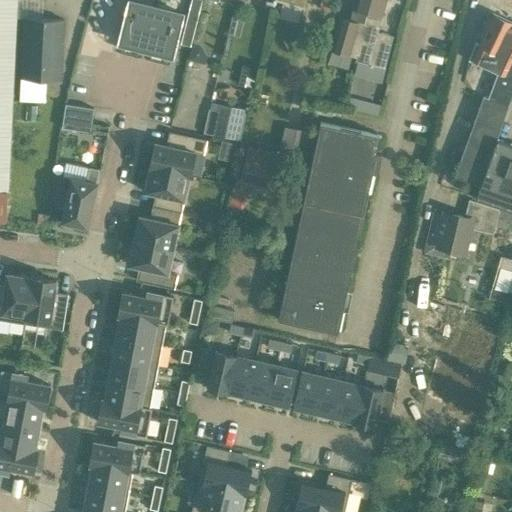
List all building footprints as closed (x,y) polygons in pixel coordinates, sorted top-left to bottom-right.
[(0,0),(0,222),(6,223),(6,192),(16,0),(0,0)] [(281,0),(281,3),(303,8),(305,0),(281,0)] [(322,0),(321,7),(333,9),(334,0),(322,0)] [(368,12),(371,0),(355,0),(353,8),(368,12)] [(360,57),(356,69),(384,77),(394,36),(378,32),(386,0),(371,0),(368,12),(369,13),(366,24),(366,25),(360,57)] [(130,1),(120,43),(122,43),(139,48),(142,48),(142,46),(150,48),(149,50),(152,51),(169,55),(171,56),(182,14),(130,1)] [(511,22),(495,14),(480,44),(476,42),(467,60),(498,74),(490,99),(484,96),(456,177),(481,186),(498,139),(511,99),(511,22)] [(62,79),(64,19),(22,17),(20,78),(62,79)] [(366,25),(366,24),(343,18),(333,50),(330,64),(348,69),(352,55),(360,57),(366,25)] [(204,55),(199,45),(193,44),(189,59),(202,63),(204,55)] [(380,113),(383,99),(353,92),(349,106),(380,113)] [(238,140),(244,108),(219,103),(217,111),(209,110),(204,133),(238,140)] [(93,108),(65,104),(62,127),(90,131),(93,108)] [(337,331),(380,134),(322,122),(280,319),(337,331)] [(156,142),(151,166),(190,175),(195,151),(205,153),(208,139),(170,131),(167,144),(156,142)] [(511,210),(511,143),(498,139),(481,186),(477,198),(511,210)] [(249,150),(242,181),(269,187),(275,155),(249,150)] [(190,175),(151,166),(145,191),(156,193),(154,205),(182,212),(190,175)] [(99,184),(73,178),(63,221),(66,222),(65,225),(78,228),(78,225),(89,227),(99,184)] [(232,195),(243,197),(245,186),(235,183),(232,195)] [(465,252),(471,228),(493,234),(499,211),(468,200),(463,218),(455,216),(455,219),(436,214),(431,232),(441,235),(439,245),(465,252)] [(140,216),(134,240),(173,249),(182,212),(154,205),(151,218),(140,216)] [(41,214),(40,222),(50,223),(51,216),(41,214)] [(173,249),(134,240),(129,264),(140,267),(137,280),(175,288),(178,274),(168,272),(173,249)] [(0,319),(25,324),(25,320),(26,316),(32,276),(8,273),(6,284),(0,283),(0,319)] [(32,276),(26,316),(25,320),(25,324),(62,329),(68,293),(53,291),(55,280),(32,276)] [(120,315),(166,324),(168,325),(174,296),(147,291),(146,297),(123,292),(119,315),(120,315)] [(194,299),(191,311),(200,312),(202,300),(194,299)] [(231,322),(234,311),(210,305),(207,317),(231,322)] [(189,322),(197,324),(200,312),(191,311),(189,322)] [(120,315),(116,336),(162,345),(166,324),(120,315)] [(240,335),(242,326),(230,323),(228,333),(240,335)] [(255,329),(242,326),(240,335),(252,338),(255,329)] [(112,358),(158,366),(162,345),(116,336),(112,358)] [(281,342),(269,340),(267,348),(279,351),(281,342)] [(281,342),(279,351),(291,354),(293,345),(281,342)] [(390,342),(387,358),(403,361),(406,345),(390,342)] [(191,351),(183,349),(181,361),(189,362),(191,351)] [(228,391),(237,354),(215,349),(206,388),(228,393),(228,391)] [(237,351),(237,354),(228,391),(247,395),(257,356),(237,351)] [(314,359),(326,362),(328,353),(316,351),(314,359)] [(338,365),(340,356),(328,353),(326,362),(338,365)] [(370,356),(357,353),(355,362),(367,365),(370,356)] [(276,360),(257,356),(247,395),(267,400),(276,360)] [(370,356),(367,365),(380,368),(382,359),(379,358),(370,356)] [(153,388),(158,366),(112,358),(108,379),(153,388)] [(288,404),(297,365),(276,360),(267,400),(288,404)] [(389,360),(386,374),(398,377),(401,363),(389,360)] [(315,411),(324,371),(303,366),(294,406),(315,411)] [(0,376),(0,398),(8,400),(43,407),(46,408),(50,384),(27,379),(28,374),(1,369),(0,376)] [(344,376),(324,371),(315,411),(335,415),(344,376)] [(335,415),(353,420),(362,383),(362,380),(344,376),(335,415)] [(108,379),(104,399),(150,408),(153,388),(108,379)] [(182,380),(179,392),(187,394),(190,382),(182,380)] [(362,383),(353,420),(353,422),(375,427),(384,389),(362,383)] [(179,392),(177,404),(185,406),(187,394),(179,392)] [(150,408),(104,399),(103,399),(98,422),(135,429),(134,434),(147,437),(153,408),(150,408)] [(43,407),(8,400),(4,420),(39,427),(43,407)] [(169,417),(166,429),(174,431),(177,419),(169,417)] [(0,419),(0,441),(35,448),(39,427),(4,420),(0,419)] [(172,443),(174,431),(166,429),(164,441),(172,443)] [(90,465),(92,465),(132,472),(139,474),(145,445),(118,440),(117,445),(94,441),(90,465)] [(10,468),(33,472),(38,448),(35,448),(0,441),(0,471),(9,473),(10,468)] [(469,466),(472,451),(441,444),(437,459),(469,466)] [(245,467),(248,454),(207,445),(198,482),(244,493),(250,468),(245,467)] [(160,459),(168,461),(171,449),(163,447),(160,459)] [(158,471),(166,473),(168,461),(160,459),(158,471)] [(92,465),(89,484),(129,492),(132,472),(92,465)] [(302,480),(297,505),(328,511),(343,511),(351,479),(328,473),(325,485),(302,480)] [(198,482),(191,511),(215,511),(216,511),(239,511),(244,493),(198,482)] [(89,484),(85,506),(115,511),(124,511),(129,492),(89,484)] [(155,485),(152,497),(160,499),(163,487),(155,485)] [(150,509),(158,511),(160,499),(152,497),(150,509)] [(490,511),(492,503),(474,499),(471,511),(490,511)]
